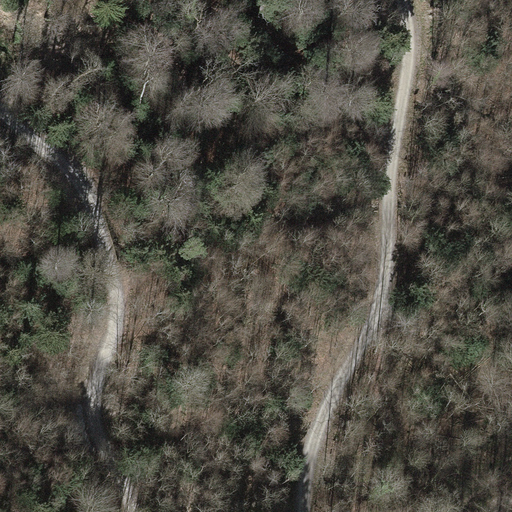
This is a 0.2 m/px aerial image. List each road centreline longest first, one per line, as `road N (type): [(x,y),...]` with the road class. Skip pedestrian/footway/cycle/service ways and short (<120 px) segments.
road 1 (track): [(307,511),(307,463),(337,385),(383,305),(395,135),(410,67),(412,31),(402,0)]
road 2 (track): [(0,107),(72,162),(93,194),(113,287),(92,402),(96,435),(132,511)]
